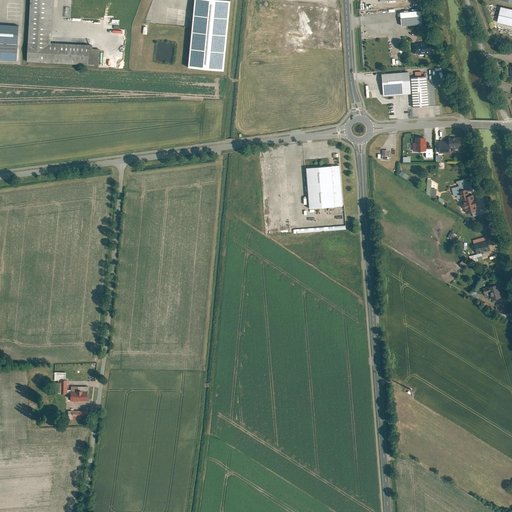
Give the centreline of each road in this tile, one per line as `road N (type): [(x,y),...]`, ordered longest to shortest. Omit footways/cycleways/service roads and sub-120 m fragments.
road 1 (tertiary): [(360,140),(388,511)]
road 2 (unclassified): [(82,511),(120,161)]
road 3 (unclassified): [(120,161),(347,132)]
road 4 (unclassified): [(511,288),(464,124)]
road 5 (unclassified): [(506,124),(467,0)]
road 6 (track): [(464,124),(428,0)]
road 7 (unclassified): [(0,177),(120,161)]
